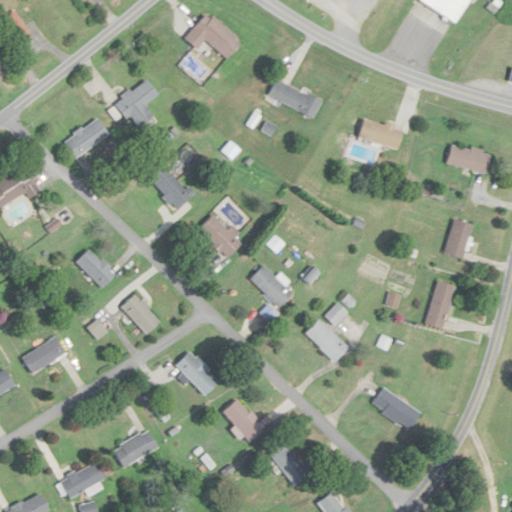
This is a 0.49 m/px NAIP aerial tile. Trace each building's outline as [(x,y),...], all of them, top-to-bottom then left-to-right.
[(469,0),(419,0),(418,3),(454,25),(469,0)] [(31,35),(13,11),(1,19),(19,43),(31,35)] [(207,13),(183,39),(195,49),(204,40),(225,59),(240,43),(207,13)] [(143,106),(157,95),(145,80),(115,105),(136,130),(152,117),(143,106)] [(312,119),(320,101),(275,80),(267,97),(312,119)] [(397,149),(402,130),(361,119),(356,139),(397,149)] [(63,137),(69,154),(106,141),(100,124),(63,137)] [(485,173),(489,153),(449,145),(445,165),(485,173)] [(177,210),(191,195),(163,167),(148,182),(177,210)] [(0,181),(0,206),(24,195),(27,199),(37,194),(24,169),(0,181)] [(226,259),(240,244),(211,215),(197,230),(226,259)] [(460,260),(472,226),(453,220),(441,254),(460,260)] [(100,288),(113,275),(88,249),(74,262),(100,288)] [(248,279),(277,308),(291,294),(262,266),(248,279)] [(453,286),(436,282),(423,325),(441,330),(453,286)] [(144,335),(159,322),(134,294),(120,307),(144,335)] [(332,326),(346,314),(337,305),(324,316),(332,326)] [(106,333),(96,320),(86,328),(96,341),(106,333)] [(303,334),(332,363),(347,349),(318,320),(303,334)] [(21,359),(31,375),(65,354),(55,337),(21,359)] [(174,366),(203,396),(218,381),(188,352),(174,366)] [(0,395),(13,387),(3,370),(0,372),(0,395)] [(369,405),(406,431),(419,414),(382,387),(369,405)] [(262,431),(236,400),(221,412),(247,443),(262,431)] [(111,450),(121,468),(157,449),(146,430),(111,450)] [(293,487),(308,474),(283,444),(268,456),(293,487)] [(85,498),(104,489),(93,465),(57,482),(66,501),(83,493),(85,498)] [(316,504),(321,511),(345,511),(332,493),(316,504)] [(3,511),(46,511),(39,495),(3,511)] [(78,511),(95,511),(91,502),(77,509),(78,511)]
